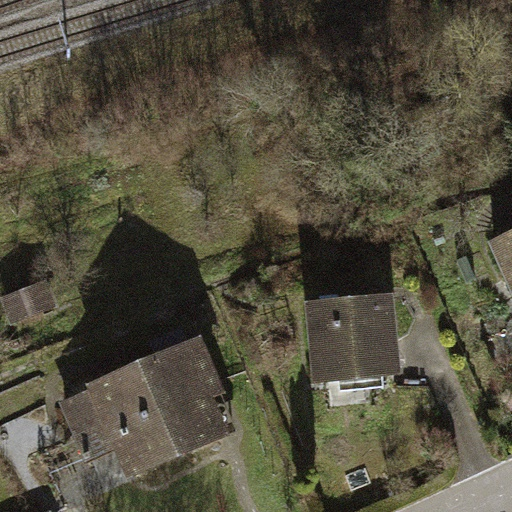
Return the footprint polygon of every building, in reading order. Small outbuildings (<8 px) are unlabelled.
[(511,237),(497,244),(511,278),(511,237)] [(46,287),(8,301),(15,321),(54,307),(46,287)] [(388,300),(314,308),(321,382),(396,375),(388,300)] [(195,344),(66,403),(75,423),(106,409),(124,447),(136,474),(220,436),(203,399),(217,392),(195,344)] [(106,409),(75,423),(92,461),(124,447),(106,409)]
